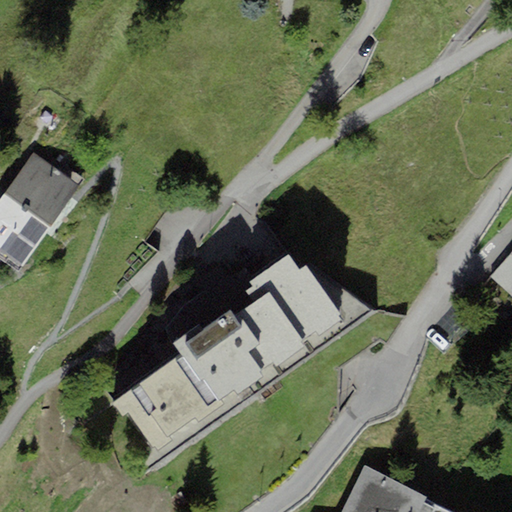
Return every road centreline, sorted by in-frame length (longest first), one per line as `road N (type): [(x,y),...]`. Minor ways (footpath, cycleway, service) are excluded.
road 1 (residential): [(511,26),(313,146),(216,228),(133,315)]
road 2 (residential): [(266,511),(300,486),(458,269)]
